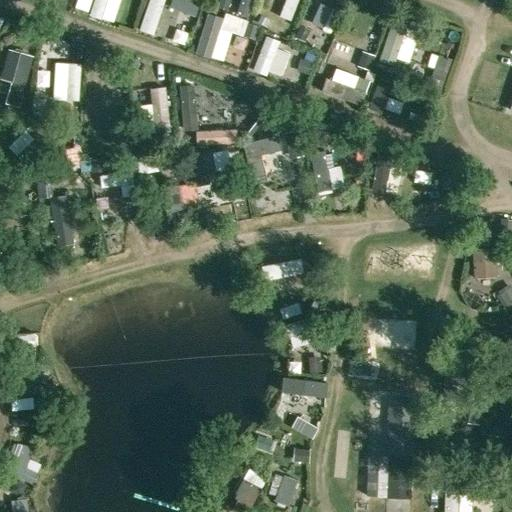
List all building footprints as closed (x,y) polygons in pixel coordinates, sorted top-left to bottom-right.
[(86,0),(84,10),(122,21),(128,0),(86,0)] [(173,7),(186,11),(189,0),(157,0),(148,31),(164,36),(173,7)] [(280,0),(277,8),(287,13),(278,32),(292,39),(310,0),(280,0)] [(208,53),(230,59),(237,35),(251,39),(256,22),(220,11),(208,53)] [(261,74),(278,79),(290,42),(273,36),(261,74)] [(367,64),(370,53),(348,48),(345,59),(367,64)] [(10,79),(19,81),(14,105),(30,108),(39,58),(15,54),(10,79)] [(340,166),(339,152),(320,153),(323,193),(350,191),(348,165),(340,166)] [(379,192),(391,195),(400,159),(388,156),(379,192)] [(270,204),(283,203),(280,160),(267,161),(270,204)] [(133,175),(108,175),(109,191),(134,190),(133,175)] [(60,178),(48,179),(49,196),(61,195),(60,178)] [(201,184),(186,188),(191,210),(206,207),(201,184)] [(25,229),(36,228),(34,206),(23,207),(25,229)] [(72,235),(72,211),(62,211),(62,234),(72,235)] [(506,245),(482,246),(484,284),(508,283),(506,245)] [(299,350),(318,346),(313,322),(294,326),(299,350)] [(56,412),(56,399),(35,399),(35,411),(56,412)] [(412,500),(415,401),(388,400),(387,499),(412,500)] [(256,498),(262,486),(268,476),(246,464),(234,486),(235,486),(256,498)]
